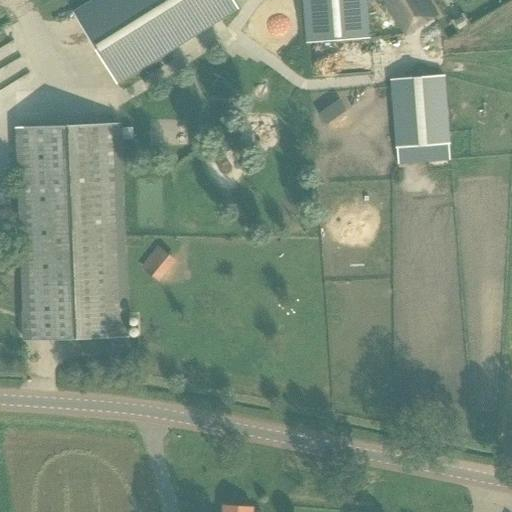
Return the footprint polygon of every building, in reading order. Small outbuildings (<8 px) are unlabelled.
[(118,84),(238,9),(232,0),(99,0),(75,15),(118,84)] [(365,0),(303,0),(307,43),(369,38),(365,0)] [(432,18),(421,0),(404,0),(400,3),(397,0),(385,0),(406,34),(432,18)] [(452,143),(445,76),(391,80),(396,148),(452,143)] [(119,125),(16,129),(24,341),(128,337),(119,125)] [(156,247),(142,269),(161,281),(175,259),(156,247)]
